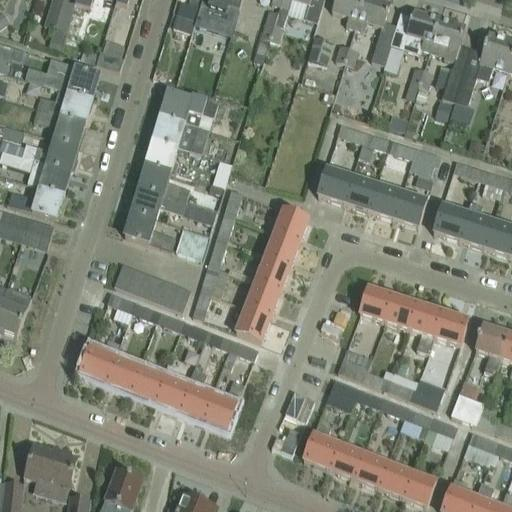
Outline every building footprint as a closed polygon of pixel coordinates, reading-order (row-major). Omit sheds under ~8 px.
[(89,13),(93,0),(77,0),(74,10),(75,11),(67,39),(65,44),(63,51),(71,53),(84,11),(89,13)] [(119,0),(117,7),(127,10),(129,4),(130,0),(116,0),(117,0),(119,0)] [(181,6),(177,19),(196,25),(201,11),(204,1),(203,0),(190,0),(189,5),(188,8),(181,6)] [(203,0),(204,1),(201,11),(225,18),(227,11),(239,14),(242,0),(203,0)] [(263,69),(261,76),(269,78),(277,50),(282,35),(287,20),(304,25),(317,29),(325,0),(283,0),(280,12),(277,20),(269,47),(263,69)] [(280,12),(283,0),(275,0),(272,9),(280,12)] [(355,35),(364,2),(356,0),(336,0),(331,18),(348,23),(346,32),(355,35)] [(364,2),(355,35),(364,37),(366,28),(383,34),(390,10),(364,2)] [(75,11),(74,10),(53,4),(44,32),(67,39),(75,11)] [(269,47),(277,20),(270,17),(261,44),(269,47)] [(429,57),(439,25),(413,17),(402,55),(420,61),(421,55),(429,57)] [(190,38),(194,26),(176,21),(173,33),(190,38)] [(455,65),(459,52),(465,33),(439,25),(429,57),(455,65)] [(393,43),(380,39),(371,67),(384,71),(391,52),(390,52),(393,43)] [(507,78),(511,61),(511,47),(488,40),(482,59),(479,69),(481,69),(476,83),(491,87),(495,74),(507,78)] [(27,41),(24,49),(32,51),(35,43),(27,41)] [(315,43),(308,66),(326,71),(333,48),(315,43)] [(260,44),(254,66),(263,69),(269,47),(261,44),(260,44)] [(0,78),(6,80),(11,65),(14,54),(0,49),(0,78)] [(340,51),(335,67),(345,70),(350,54),(340,51)] [(463,79),(471,56),(459,52),(455,65),(452,75),(451,75),(441,105),(454,109),(463,79)] [(14,54),(11,65),(21,68),(24,57),(14,54)] [(352,72),(357,56),(350,54),(345,70),(352,72)] [(479,69),(482,59),(471,56),(463,79),(454,109),(467,113),(476,83),(481,69),(479,69)] [(124,65),(104,59),(100,57),(96,71),(119,78),(124,65)] [(58,95),(92,105),(99,81),(75,74),(63,71),(63,70),(51,66),(47,79),(57,82),(54,93),(59,94),(58,95)] [(418,92),(423,77),(414,74),(410,89),(418,92)] [(423,77),(418,92),(419,92),(415,105),(423,107),(432,79),(423,77)] [(84,129),(92,105),(58,95),(55,107),(40,103),(37,115),(84,129)] [(161,122),(197,133),(198,133),(201,121),(213,125),(214,122),(221,124),(225,112),(217,110),(218,110),(191,102),(191,104),(168,98),(161,122)] [(445,108),(442,117),(452,120),(455,111),(445,108)] [(77,153),(84,129),(37,115),(33,127),(57,134),(53,146),(77,153)] [(193,144),(197,133),(161,122),(153,146),(177,153),(189,157),(200,160),(204,147),(193,144)] [(392,122),(387,135),(403,140),(407,127),(392,122)] [(0,131),(0,141),(21,148),(24,138),(0,131)] [(347,133),(343,144),(362,149),(366,139),(347,133)] [(391,146),(371,141),(368,151),(387,158),(391,146)] [(70,176),(77,153),(53,146),(50,157),(26,150),(25,154),(0,147),(0,155),(46,170),(70,176)] [(170,177),(177,153),(153,146),(146,170),(170,177)] [(391,146),(387,158),(412,166),(416,155),(391,146)] [(0,169),(31,178),(27,190),(39,193),(63,200),(70,176),(46,170),(0,155),(0,169)] [(429,183),(433,172),(437,173),(440,162),(416,155),(412,166),(409,177),(429,183)] [(266,173),(269,160),(256,157),(253,169),(266,173)] [(218,166),(215,177),(228,180),(231,170),(218,166)] [(461,169),(458,180),(478,187),(482,176),(461,169)] [(167,188),(170,177),(146,170),(139,194),(163,201),(167,188)] [(343,210),(351,183),(326,175),(324,183),(317,202),(343,210)] [(488,178),(484,189),(503,195),(507,184),(488,178)] [(368,218),(376,191),(351,183),(343,210),(368,218)] [(167,188),(163,201),(175,204),(186,208),(190,195),(167,188)] [(211,190),(209,197),(221,201),(223,194),(211,190)] [(393,226),(402,199),(376,191),(368,218),(393,226)] [(56,225),(63,200),(39,193),(35,205),(12,198),(8,211),(20,214),(56,225)] [(175,204),(163,201),(139,194),(132,218),(156,225),(159,214),(182,220),(186,208),(175,204)] [(226,218),(236,221),(243,201),(232,198),(226,218)] [(402,199),(393,226),(418,234),(427,207),(402,199)] [(467,220),(458,247),(483,255),(492,228),(479,224),(482,213),(471,209),(467,220)] [(458,247),(467,220),(442,212),(439,220),(433,239),(458,247)] [(274,241),(299,251),(308,226),(283,216),(274,241)] [(10,218),(7,229),(25,235),(29,224),(10,218)] [(152,236),(156,225),(132,218),(125,242),(148,249),(149,249),(160,252),(160,253),(171,256),(175,243),(152,236)] [(218,243),(228,247),(235,226),(224,222),(218,243)] [(54,231),(33,225),(29,224),(21,249),(46,257),(54,231)] [(508,263),(511,252),(511,234),(492,228),(483,255),(508,263)] [(207,242),(183,235),(176,258),(200,265),(207,242)] [(289,275),(299,251),(274,241),(264,266),(289,275)] [(210,268),(220,272),(227,251),(217,247),(210,268)] [(280,300),(289,275),(264,266),(255,290),(280,300)] [(125,296),(134,275),(123,270),(114,292),(125,296)] [(208,273),(201,298),(211,302),(221,305),(225,291),(228,280),(219,277),(208,273)] [(145,279),(141,277),(134,275),(125,296),(137,301),(145,279)] [(148,305),(157,283),(145,279),(137,301),(148,305)] [(159,310),(168,288),(157,283),(148,305),(159,310)] [(171,314),(179,292),(168,288),(159,310),(171,314)] [(271,325),(280,300),(255,290),(245,315),(271,325)] [(182,318),(191,297),(179,292),(171,314),(182,318)] [(2,308),(0,312),(0,335),(17,342),(26,317),(31,304),(29,303),(30,301),(9,293),(8,295),(7,294),(2,308)] [(385,329),(393,303),(367,295),(359,320),(385,329)] [(194,319),(205,322),(211,302),(201,298),(194,319)] [(116,302),(112,313),(132,320),(136,309),(116,302)] [(410,336),(418,311),(393,303),(385,329),(410,336)] [(141,311),(137,323),(156,330),(161,319),(141,311)] [(434,344),(442,319),(418,311),(410,336),(422,340),(417,355),(430,359),(434,344)] [(261,349),(271,325),(245,315),(236,339),(261,349)] [(442,319),(434,344),(460,352),(468,327),(442,319)] [(166,321),(162,332),(180,339),(185,328),(166,321)] [(191,331),(187,342),(205,349),(209,337),(191,331)] [(500,366),(509,340),(483,332),(480,343),(477,342),(476,345),(479,346),(475,358),(489,362),(484,376),(495,380),(500,366)] [(215,340),(210,351),(230,358),(234,347),(215,340)] [(511,381),(511,340),(509,340),(500,366),(511,369),(511,373),(510,381),(511,381)] [(105,389),(114,364),(118,355),(93,346),(90,355),(80,380),(105,389)] [(240,349),(236,360),(236,361),(254,368),(258,356),(240,349)] [(342,368),(338,378),(362,388),(366,378),(371,366),(347,356),(342,368)] [(230,358),(224,372),(231,375),(236,361),(236,360),(230,358)] [(129,399),(144,362),(143,362),(139,374),(114,364),(105,389),(129,399)] [(154,408),(168,372),(168,371),(163,383),(150,378),(155,366),(144,362),(129,399),(154,408)] [(427,385),(430,377),(398,367),(395,375),(427,385)] [(178,418),(196,371),(187,393),(175,388),(180,376),(168,372),(154,408),(178,418)] [(203,427),(212,402),(200,398),(206,382),(201,379),(203,374),(196,371),(178,418),(203,427)] [(244,373),(239,390),(254,394),(258,377),(244,373)] [(366,378),(362,388),(386,397),(394,378),(386,375),(383,384),(366,378)] [(394,378),(386,397),(410,407),(418,388),(394,378)] [(418,388),(410,407),(436,417),(440,407),(446,393),(445,393),(420,383),(418,388)] [(350,419),(360,395),(335,386),(326,409),(350,419)] [(360,395),(355,406),(380,416),(384,405),(360,395)] [(479,432),(483,422),(487,411),(460,400),(452,422),(479,432)] [(212,402),(203,427),(227,437),(237,412),(212,402)] [(384,405),(380,416),(404,425),(408,414),(384,405)] [(408,414),(404,425),(428,434),(432,424),(408,414)] [(483,422),(479,432),(497,440),(501,429),(483,422)] [(432,424),(428,434),(453,444),(457,434),(432,424)] [(328,476),(338,451),(326,446),(330,435),(318,430),(303,466),(328,476)] [(497,449),(479,442),(475,453),(493,460),(497,449)] [(353,485),(362,460),(338,451),(328,476),(353,485)] [(511,454),(504,451),(500,463),(511,467),(511,454)] [(33,452),(28,471),(24,485),(36,489),(33,500),(64,509),(77,464),(33,452)] [(377,495),(387,470),(362,460),(353,485),(377,495)] [(401,504),(411,479),(387,470),(377,495),(401,504)] [(109,495),(102,511),(132,511),(135,505),(143,486),(116,476),(109,495)] [(411,479),(401,504),(421,511),(426,511),(436,489),(411,479)] [(472,511),(476,504),(463,499),(466,490),(454,486),(443,511),(472,511)] [(19,511),(22,491),(6,489),(3,511),(19,511)] [(497,511),(489,509),(495,495),(481,489),(476,504),(472,511),(497,511)] [(511,511),(511,500),(506,499),(501,511),(511,511)] [(208,511),(184,502),(180,511),(208,511)] [(71,503),(70,511),(87,511),(89,506),(71,503)]
